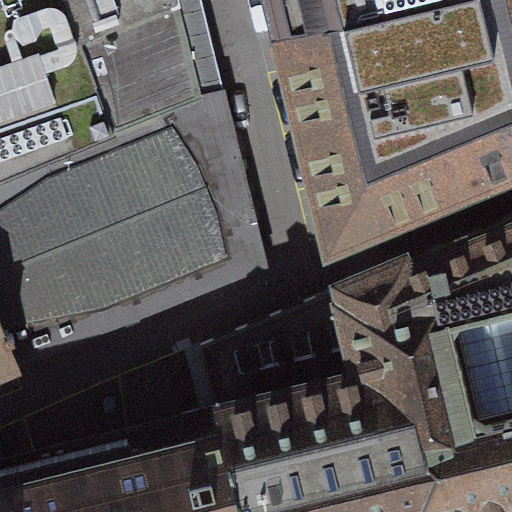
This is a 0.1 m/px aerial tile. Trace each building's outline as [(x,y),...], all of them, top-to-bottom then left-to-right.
[(0,0),(0,370),(16,364),(0,325),(0,178),(113,132),(80,43),(63,0),(0,0)] [(265,261),(264,260),(223,90),(205,17),(200,0),(183,0),(80,43),(113,132),(0,178),(0,325),(16,364),(18,364),(18,363),(262,264),(263,264),(264,264),(264,263),(264,262),(265,261)] [(63,0),(80,43),(183,0),(63,0)] [(273,0),(280,29),(363,9),(364,12),(411,0),(273,0)] [(363,9),(280,29),(281,32),(282,32),(292,75),(304,125),(308,140),(319,186),(323,201),(332,237),(511,162),(511,0),(411,0),(364,12),(363,9)] [(511,212),(401,258),(401,257),(344,280),(344,282),(200,342),(217,404),(183,412),(187,427),(128,442),(131,452),(223,429),(243,511),(491,511),(511,507),(511,212)] [(131,452),(128,442),(127,436),(0,467),(0,511),(243,511),(223,429),(131,452)]
